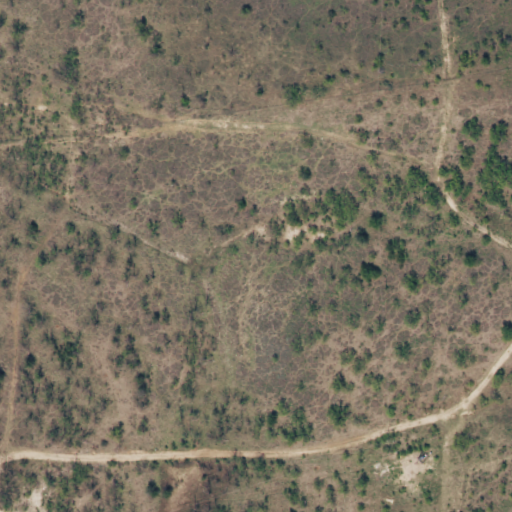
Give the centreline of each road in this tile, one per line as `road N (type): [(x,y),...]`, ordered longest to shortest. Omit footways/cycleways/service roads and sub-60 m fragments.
road 1 (residential): [(511,248),(402,185),(119,114),(84,129),(13,276),(3,408),(23,439),(291,459),(372,485),(399,511)]
road 2 (residential): [(444,0),(445,210)]
